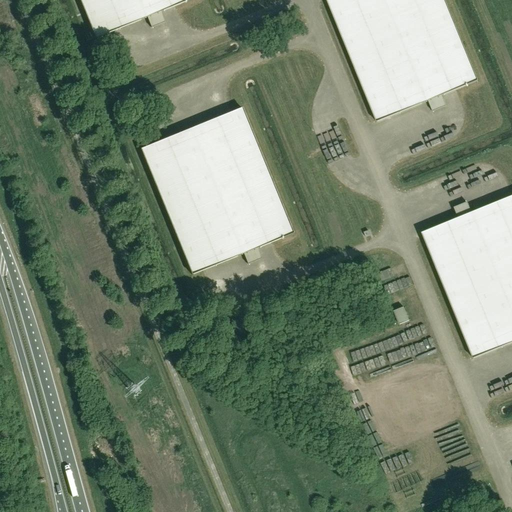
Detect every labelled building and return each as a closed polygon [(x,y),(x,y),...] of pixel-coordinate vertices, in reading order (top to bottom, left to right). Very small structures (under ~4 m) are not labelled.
[(79,0),(95,39),(106,34),(130,24),(147,18),(151,28),(165,22),(160,12),(174,7),(190,0),(79,0)] [(326,0),(377,122),(413,108),(428,101),(432,112),(446,106),(442,96),(456,90),(478,81),(444,0),(326,0)] [(257,249),(293,234),(242,108),(214,120),(141,149),(192,275),(223,262),(243,254),(247,263),(261,258),(257,249)] [(474,359),(511,343),(511,196),(490,206),(472,213),(468,204),(455,209),(458,219),(422,233),(474,359)] [(408,306),(399,310),(405,324),(414,321),(408,306)]
